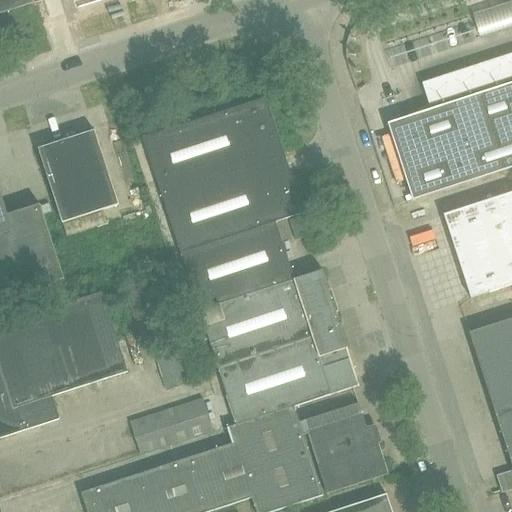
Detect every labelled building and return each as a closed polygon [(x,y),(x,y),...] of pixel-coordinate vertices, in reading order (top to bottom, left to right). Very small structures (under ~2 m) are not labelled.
[(0,0),(0,14),(32,4),(31,0),(0,0)] [(511,83),(388,124),(413,200),(511,167),(511,83)] [(216,362),(236,425),(294,407),(353,388),(358,387),(346,349),(347,349),(322,271),(318,273),(294,280),(282,242),(291,239),(285,219),(299,215),(303,213),(283,152),(266,99),(143,139),(163,201),(189,282),(216,362)] [(119,205),(97,140),(94,131),(38,149),(55,201),(62,224),(119,205)] [(0,300),(64,280),(40,205),(8,215),(0,190),(0,300)] [(443,216),(471,298),(511,285),(511,193),(479,204),(443,216)] [(321,237),(331,234),(326,219),(316,222),(321,237)] [(145,279),(123,286),(135,322),(157,315),(145,279)] [(0,438),(59,420),(52,397),(127,373),(102,293),(0,325),(0,438)] [(511,318),(486,327),(508,396),(511,394),(511,318)] [(167,391),(190,383),(180,352),(156,361),(167,391)] [(511,394),(508,396),(491,401),(511,466),(511,394)] [(202,399),(130,422),(139,452),(140,454),(213,431),(202,399)] [(366,428),(362,414),(358,404),(303,421),(327,494),(373,480),(388,475),(372,426),(366,428)] [(272,511),(323,496),(294,407),(236,425),(226,429),(232,444),(81,493),(87,511),(211,511),(252,499),(256,511),(272,511)] [(391,511),(386,495),(379,497),(332,511),(391,511)]
